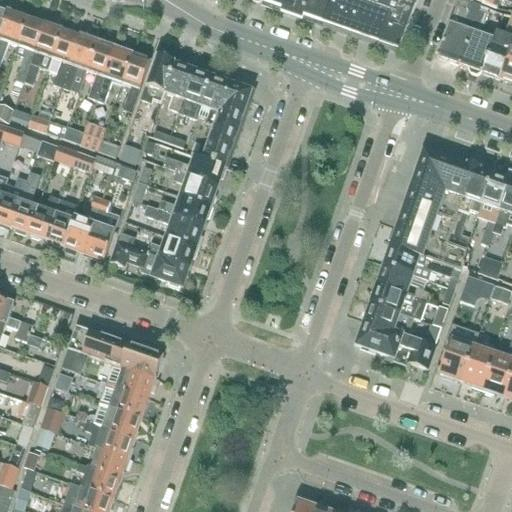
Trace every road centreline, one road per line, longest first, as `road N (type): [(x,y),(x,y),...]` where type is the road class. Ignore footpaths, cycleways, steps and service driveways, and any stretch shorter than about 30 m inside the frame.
road 1 (residential): [(303,61),(208,335)]
road 2 (residential): [(310,367),(405,97)]
road 3 (residential): [(208,335),(0,263)]
road 4 (residential): [(511,438),(310,367)]
road 5 (residential): [(208,335),(149,511)]
road 6 (residential): [(277,461),(432,511)]
road 7 (tertiary): [(303,61),(217,30),(164,0)]
